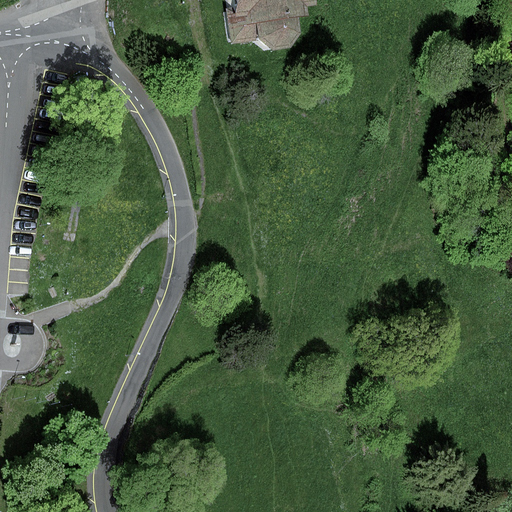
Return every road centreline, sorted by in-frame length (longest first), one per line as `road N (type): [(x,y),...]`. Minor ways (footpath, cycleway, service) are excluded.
road 1 (tertiary): [(108,511),(109,447),(177,284),(184,209),(165,144),(133,90),(94,54),(65,42)]
road 2 (residential): [(0,196),(15,34)]
